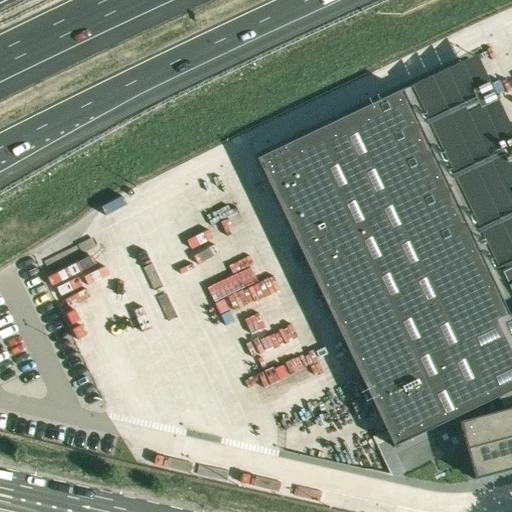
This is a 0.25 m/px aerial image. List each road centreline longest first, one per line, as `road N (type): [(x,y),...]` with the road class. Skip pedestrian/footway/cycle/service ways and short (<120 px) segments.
road 1 (motorway): [(0,149),(309,0)]
road 2 (motorway): [(0,56),(120,0)]
road 3 (primary): [(129,511),(0,482)]
